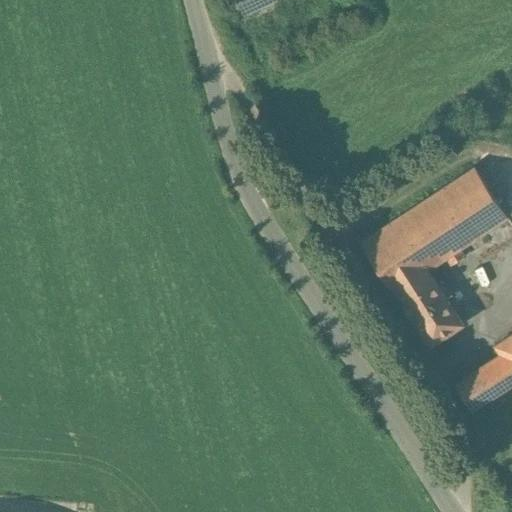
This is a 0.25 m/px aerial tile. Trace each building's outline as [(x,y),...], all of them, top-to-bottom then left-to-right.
[(237,0),(244,14),(272,0),(237,0)] [(473,166),(360,240),(394,290),(428,268),(446,256),(458,248),(506,216),(473,166)] [(458,248),(446,256),(451,265),(463,257),(458,248)] [(434,277),(428,268),(395,289),(403,302),(401,303),(409,315),(411,314),(431,344),(464,322),(453,306),(456,304),(452,298),(449,300),(444,291),(446,289),(437,276),(434,277)] [(511,333),(495,345),(501,354),(511,370),(511,333)] [(511,370),(501,354),(457,382),(456,380),(453,382),(471,410),(511,382),(511,370)]
